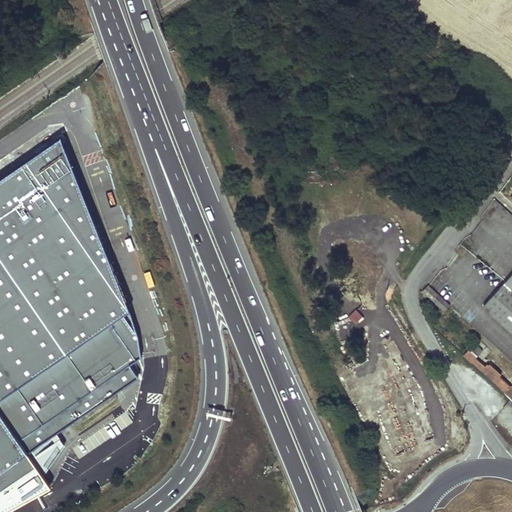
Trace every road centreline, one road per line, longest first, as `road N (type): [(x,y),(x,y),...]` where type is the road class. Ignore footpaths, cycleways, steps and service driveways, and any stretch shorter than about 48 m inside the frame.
road 1 (motorway): [(345,511),(260,326),(133,0)]
road 2 (motorway): [(156,140),(206,307),(217,378),(195,457),(177,484),(137,511)]
road 3 (trunk): [(156,140),(315,511)]
road 4 (unclassified): [(481,429),(407,289),(412,272),(511,153)]
road 5 (motorway): [(102,0),(156,140)]
road 6 (unknown): [(432,247),(511,343)]
